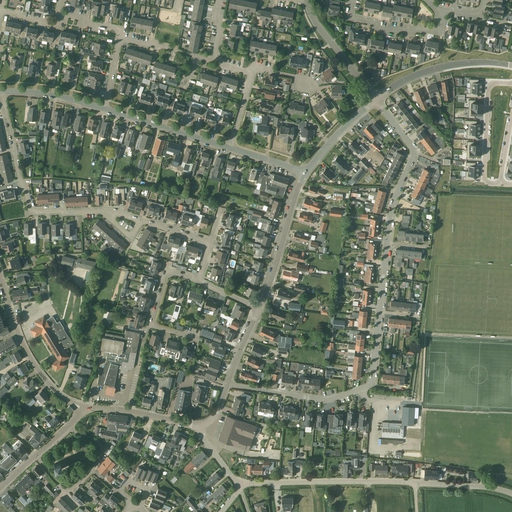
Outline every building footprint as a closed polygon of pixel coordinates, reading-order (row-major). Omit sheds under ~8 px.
[(75,8),(83,9),(83,7),(84,2),(75,0),(71,0),(70,5),(75,5),(75,8)] [(328,12),(338,14),(340,6),(332,4),(332,1),(329,0),(323,0),(323,3),(330,4),(328,12)] [(100,14),(102,4),(102,3),(92,1),(91,8),(93,9),(92,14),(99,16),(100,14)] [(248,15),(250,16),(251,11),(254,12),(256,3),(251,2),(248,15)] [(34,12),(43,14),(43,11),(47,12),(49,5),(41,3),(39,10),(35,9),(34,12)] [(108,10),(110,10),(111,4),(106,3),(106,5),(102,4),(100,14),(107,15),(108,10)] [(119,17),(120,10),(121,8),(117,7),(117,5),(111,4),(110,10),(113,11),(112,16),(119,17)] [(118,19),(125,21),(126,15),(129,16),(130,10),(125,9),(124,11),(120,10),(119,17),(118,19)] [(261,28),(263,28),(264,24),(266,11),(258,9),(257,17),(260,18),(259,19),(262,20),(261,28)] [(9,32),(11,22),(6,21),(5,26),(2,25),(1,31),(4,32),(4,31),(9,32)] [(200,23),(190,21),(189,28),(201,31),(202,26),(199,25),(200,23)] [(231,29),(240,31),(241,26),(245,26),(245,23),(239,22),(239,25),(232,23),(231,29)] [(466,31),(473,32),(474,24),(468,23),(466,31)] [(22,38),(23,32),(20,31),(21,25),(17,24),(15,33),(14,36),(22,38)] [(449,33),(454,34),(456,26),(449,25),(448,32),(445,32),(444,37),(448,38),(449,33)] [(460,35),(462,28),(456,26),(454,34),(459,36),(458,40),(462,41),(463,38),(463,35),(460,35)] [(480,42),(484,43),(485,38),(490,39),(491,35),(492,28),(486,26),(484,36),(482,36),(480,42)] [(30,38),(32,29),(27,28),(26,32),(23,32),(22,38),(25,38),(25,37),(27,38),(30,38)] [(39,41),(40,35),(37,34),(38,30),(32,29),(30,38),(34,39),(36,39),(35,40),(39,41)] [(239,36),(240,31),(231,29),(230,34),(237,36),(236,39),(237,39),(242,40),(243,37),(239,36)] [(357,42),(359,33),(360,31),(351,30),(349,40),(352,40),(352,41),(357,42)] [(42,41),(47,42),(49,32),(44,31),(43,35),(40,35),(39,41),(42,42),(42,41)] [(55,44),(56,38),(53,38),(54,33),(49,32),(47,42),(50,42),(50,45),(55,46),(55,44)] [(64,42),(66,33),(61,32),(59,39),(56,38),(55,44),(58,45),(59,41),(64,42)] [(357,44),(363,45),(363,44),(366,45),(368,35),(359,33),(357,42),(357,44)] [(77,46),(79,39),(75,39),(76,35),(71,34),(69,43),(69,47),(72,47),(73,45),(77,46)] [(502,50),(502,52),(505,51),(506,47),(502,47),(504,40),(495,38),(495,41),(493,48),(502,50)] [(242,40),(237,39),(237,42),(228,40),(227,46),(237,48),(238,43),(243,43),(244,40),(242,40)] [(370,48),(376,49),(377,40),(371,39),(370,43),(368,43),(366,49),(370,49),(370,48)] [(384,52),(385,46),(383,45),(384,41),(377,40),(376,49),(381,50),(381,52),(384,52)] [(430,51),(432,42),(426,41),(426,44),(423,43),(422,46),(421,52),(424,52),(430,53),(430,51)] [(89,56),(96,58),(97,54),(103,55),(105,45),(91,42),(90,43),(89,46),(90,47),(89,50),(82,49),(82,50),(79,49),(78,54),(89,56)] [(393,53),(395,44),(389,42),(388,46),(385,46),(384,52),(387,53),(388,51),(393,53)] [(438,43),(432,42),(430,53),(430,51),(435,52),(434,54),(439,55),(440,48),(437,48),(438,43)] [(402,56),(405,57),(406,52),(411,53),(413,44),(407,43),(406,50),(403,49),(402,56)] [(399,56),(402,56),(403,49),(400,49),(401,45),(395,44),(393,53),(399,54),(399,56)] [(413,44),(411,53),(417,54),(417,56),(420,57),(421,52),(422,46),(413,44)] [(129,58),(132,49),(126,48),(122,61),(125,61),(126,58),(129,58)] [(139,62),(142,53),(137,51),(133,64),(135,65),(136,61),(139,62)] [(143,67),(145,68),(146,64),(149,65),(152,56),(147,54),(143,67)] [(297,66),(305,68),(305,65),(310,66),(312,55),(307,54),(307,59),(297,57),(297,58),(291,57),(289,66),(296,67),(297,66)] [(10,69),(17,70),(19,62),(23,63),(24,56),(18,55),(17,59),(12,58),(10,69)] [(96,71),(101,71),(102,63),(96,61),(96,58),(89,56),(88,62),(91,63),(90,68),(96,69),(96,71)] [(320,59),(314,58),(312,68),(315,69),(315,73),(318,73),(318,72),(321,72),(323,63),(319,62),(320,59)] [(46,74),(54,76),(55,67),(59,68),(60,62),(54,60),(54,65),(48,64),(46,74)] [(28,74),(35,76),(37,67),(40,68),(42,62),(36,61),(35,65),(30,64),(28,74)] [(166,64),(161,62),(156,76),(159,76),(160,72),(163,73),(166,64)] [(325,80),(327,83),(335,77),(332,73),(334,71),(334,70),(336,68),(334,65),(322,74),(324,77),(321,79),(323,81),(325,80)] [(64,80),(72,81),(73,73),(77,74),(78,67),(71,66),(70,70),(66,69),(64,80)] [(176,67),(170,66),(166,79),(168,79),(170,75),(173,76),(176,67)] [(87,86),(99,88),(102,75),(89,72),(87,86)] [(204,87),(208,74),(203,72),(200,81),(203,82),(201,88),(203,89),(204,87)] [(213,76),(208,74),(204,87),(206,88),(207,84),(210,85),(213,76)] [(218,77),(213,76),(210,85),(213,86),(211,91),(213,91),(211,96),(215,95),(218,84),(216,83),(218,77)] [(264,86),(274,88),(276,77),(269,76),(268,80),(265,79),(264,86)] [(134,87),(137,87),(139,81),(140,78),(137,77),(134,85),(128,83),(125,92),(131,94),(134,87)] [(227,87),(230,88),(233,79),(228,77),(224,90),(226,91),(227,87)] [(139,101),(144,102),(147,93),(142,92),(144,87),(140,86),(143,79),(140,78),(139,81),(137,87),(140,88),(137,96),(140,97),(139,101)] [(469,79),(469,83),(471,83),(471,88),(482,89),(482,84),(482,83),(478,83),(478,81),(478,80),(475,79),(469,79)] [(125,92),(128,83),(121,81),(118,90),(125,92)] [(443,93),(444,100),(450,100),(449,92),(447,81),(441,82),(442,93),(443,93)] [(429,94),(431,97),(434,96),(433,93),(438,91),(436,84),(427,87),(429,94)] [(331,98),(337,98),(337,95),(341,95),(341,94),(344,94),(345,93),(345,91),(344,90),(341,89),(342,86),(335,86),(335,89),(332,89),(331,98)] [(468,93),(468,97),(475,97),(477,97),(477,96),(477,94),(481,94),(481,93),(482,89),(471,88),(471,93),(468,93)] [(264,98),(274,100),(274,96),(279,97),(280,91),(269,89),(268,92),(263,91),(262,94),(265,94),(264,98)] [(420,103),(423,110),(428,108),(425,100),(420,89),(413,92),(418,103),(420,103)] [(154,101),(157,90),(155,90),(155,92),(152,91),(150,94),(147,93),(144,102),(149,104),(150,100),(154,101)] [(160,91),(157,90),(154,101),(156,101),(156,103),(158,104),(157,105),(161,106),(164,96),(159,95),(160,91)] [(171,103),(173,95),(165,93),(164,96),(161,106),(164,107),(164,106),(166,107),(168,102),(171,103)] [(176,113),(179,103),(176,103),(177,100),(177,99),(172,97),(173,95),(171,103),(170,105),(173,105),(171,110),(173,111),(173,112),(176,113)] [(313,107),(318,112),(321,110),(322,111),(325,109),(327,112),(331,109),(323,99),(313,107)] [(196,106),(191,105),(192,102),(189,100),(188,103),(188,104),(191,105),(188,113),(190,114),(190,115),(193,116),(196,106)] [(259,110),(269,112),(270,107),(273,107),(274,101),(267,100),(266,104),(261,103),(259,110)] [(469,100),(469,103),(471,103),(471,109),(482,109),(482,104),(476,103),(475,103),(475,102),(475,100),(469,100)] [(393,106),(397,111),(403,106),(399,101),(393,106)] [(188,104),(188,103),(185,102),(184,105),(179,103),(176,113),(180,114),(180,113),(182,113),(183,109),(186,110),(188,104)] [(289,111),(302,114),(304,106),(297,105),(297,104),(294,103),(294,104),(290,103),(289,111)] [(397,111),(401,115),(407,111),(413,106),(411,104),(405,109),(403,106),(397,111)] [(202,114),(204,108),(205,106),(203,105),(201,108),(196,106),(193,116),(196,117),(197,116),(199,117),(200,113),(202,114)] [(28,121),(36,121),(37,108),(29,108),(28,116),(27,116),(27,119),(28,120),(28,121)] [(213,111),(204,108),(202,114),(205,115),(204,120),(206,121),(205,122),(209,123),(212,114),(213,111)] [(407,111),(401,115),(405,120),(411,116),(417,111),(415,109),(409,114),(407,111)] [(468,114),(468,118),(473,118),(474,118),(474,116),(474,115),(476,115),(482,115),(482,109),(471,109),(470,115),(468,114)] [(52,124),(59,125),(61,112),(54,111),(52,124)] [(215,115),(212,114),(209,123),(212,124),(212,123),(214,124),(215,120),(218,121),(219,118),(222,111),(221,113),(216,111),(215,115)] [(221,123),(227,125),(227,124),(228,124),(229,121),(228,121),(229,116),(226,115),(227,112),(222,111),(221,113),(219,118),(218,121),(219,121),(219,119),(222,120),(221,123)] [(39,121),(47,123),(49,113),(41,112),(39,121)] [(69,126),(72,114),(65,113),(64,116),(62,116),(60,128),(64,129),(65,125),(69,126)] [(440,114),(435,119),(438,122),(439,121),(441,123),(445,120),(440,114)] [(263,135),(267,136),(269,127),(266,126),(267,122),(268,116),(262,115),(261,125),(258,125),(257,133),(263,134),(263,135)] [(74,130),(81,132),(84,117),(77,116),(74,130)] [(405,120),(409,125),(414,120),(411,116),(405,120)] [(273,126),(280,126),(281,123),(282,123),(283,117),(274,117),(273,126)] [(93,134),(97,135),(99,126),(96,125),(97,120),(90,118),(87,129),(92,130),(93,134)] [(409,125),(412,130),(418,125),(414,120),(409,125)] [(305,141),(311,142),(312,134),(313,134),(314,130),(307,129),(307,128),(305,128),(306,122),(302,121),(299,124),(298,130),(303,131),(302,136),(306,136),(305,141)] [(376,140),(378,143),(381,141),(380,141),(378,137),(380,136),(378,133),(383,128),(376,121),(370,126),(371,126),(370,128),(368,126),(363,130),(371,139),(372,138),(375,141),(376,140)] [(467,121),(467,124),(469,124),(469,130),(480,130),(480,126),(480,125),(476,125),(476,123),(476,121),(473,121),(467,121)] [(99,136),(107,138),(110,123),(103,122),(99,136)] [(111,136),(119,139),(122,127),(115,125),(111,136)] [(284,142),(291,143),(291,139),(292,139),(294,128),(281,126),(280,136),(285,137),(284,142)] [(420,139),(426,135),(424,132),(426,131),(424,128),(416,134),(420,139)] [(124,145),(132,147),(137,132),(129,129),(124,145)] [(467,135),(466,138),(473,139),(475,139),(476,137),(476,135),(480,136),(480,134),(480,130),(469,130),(469,135),(467,135)] [(135,148),(142,151),(143,148),(148,150),(152,137),(143,134),(142,140),(138,139),(135,148)] [(420,139),(423,144),(430,139),(426,135),(420,139)] [(152,154),(160,156),(165,141),(157,138),(152,154)] [(431,154),(437,149),(435,147),(438,144),(441,148),(445,144),(441,138),(436,142),(437,142),(434,144),(433,144),(427,149),(431,154)] [(23,153),(24,158),(30,156),(29,152),(28,144),(30,144),(29,139),(21,139),(22,143),(19,143),(22,154),(23,153)] [(423,144),(427,149),(433,144),(430,139),(423,144)] [(357,154),(361,155),(365,152),(357,144),(356,145),(352,141),(348,146),(354,152),(357,154)] [(370,144),(378,152),(381,149),(378,146),(374,141),(370,144)] [(169,142),(166,150),(167,150),(178,154),(181,146),(169,142)] [(467,142),(467,145),(469,145),(469,150),(480,151),(480,145),(474,145),(473,145),(473,143),(473,142),(467,142)] [(390,152),(393,153),(395,149),(398,150),(400,146),(394,144),(392,148),(390,152)] [(183,171),(190,173),(193,164),(190,163),(194,150),(187,148),(182,161),(185,162),(183,171)] [(466,156),(466,159),(472,159),(472,158),(472,156),(474,156),(480,157),(480,151),(469,150),(469,156),(466,156)] [(201,167),(204,169),(205,165),(209,166),(212,159),(208,158),(209,154),(202,152),(200,158),(203,159),(201,167)] [(397,152),(394,157),(400,161),(403,155),(397,152)] [(216,176),(219,177),(221,171),(225,159),(217,157),(214,168),(218,170),(216,176)] [(343,170),(346,173),(350,169),(337,157),(333,162),(336,165),(335,165),(342,171),(343,170)] [(394,157),(391,163),(398,166),(400,161),(394,157)] [(359,162),(373,175),(376,172),(377,169),(378,169),(367,158),(364,161),(362,158),(359,162)] [(226,169),(233,171),(233,168),(235,163),(228,161),(226,169)] [(466,162),(466,166),(468,166),(468,171),(479,172),(479,168),(479,166),(475,166),(475,164),(475,163),(466,162)] [(388,168),(395,172),(398,166),(391,163),(388,168)] [(0,169),(0,170),(1,177),(11,175),(9,168),(0,169)] [(256,182),(261,184),(263,177),(258,176),(260,170),(253,168),(252,171),(251,171),(251,172),(252,172),(250,178),(256,180),(256,182)] [(366,172),(361,168),(352,178),(355,182),(358,178),(360,180),(366,172)] [(386,174),(392,177),(395,172),(388,168),(386,174)] [(329,172),(325,169),(320,175),(322,177),(327,181),(330,178),(333,181),(337,176),(331,170),(329,172)] [(424,169),(421,174),(428,178),(429,175),(432,176),(433,173),(424,169)] [(229,180),(236,182),(239,173),(232,171),(229,180)] [(465,176),(465,180),(473,180),(474,180),(474,179),(474,177),(478,177),(478,175),(479,172),(468,171),(467,177),(465,176)] [(259,190),(283,197),(286,188),(289,179),(269,173),(268,178),(263,176),(259,190)] [(383,179),(389,183),(392,177),(386,174),(383,179)] [(418,180),(426,183),(428,178),(421,174),(418,180)] [(1,177),(3,184),(12,182),(11,175),(1,177)] [(416,185),(423,189),(426,183),(418,180),(416,185)] [(413,191),(420,194),(423,189),(416,185),(413,191)] [(317,194),(323,196),(325,192),(316,189),(310,186),(308,192),(314,194),(314,193),(316,194),(316,192),(318,193),(317,194)] [(122,201),(125,201),(124,188),(119,189),(120,195),(114,195),(115,204),(122,204),(122,201)] [(7,190),(0,191),(0,192),(1,199),(5,199),(16,197),(14,189),(8,191),(7,190)] [(96,205),(103,204),(103,202),(106,202),(105,189),(100,190),(101,195),(95,196),(96,205)] [(58,190),(53,191),(54,202),(59,202),(59,199),(62,199),(62,193),(62,190),(58,190)] [(128,208),(134,209),(137,200),(137,198),(132,196),(133,192),(129,191),(126,201),(130,202),(128,208)] [(413,198),(420,201),(423,195),(420,194),(413,191),(410,196),(413,198)] [(66,206),(71,206),(71,198),(65,198),(65,192),(62,193),(62,199),(65,199),(66,206)] [(334,192),(333,200),(342,201),(343,193),(334,192)] [(383,202),(384,196),(371,193),(370,195),(374,196),(373,200),(375,200),(383,202)] [(272,208),(279,210),(281,203),(271,199),(270,203),(273,204),(272,208)] [(319,205),(305,199),(303,205),(311,208),(313,209),(314,208),(318,209),(319,205)] [(134,209),(140,211),(142,204),(145,205),(145,202),(140,200),(139,201),(137,200),(134,209)] [(147,213),(152,214),(155,203),(147,200),(144,210),(147,211),(147,213)] [(161,215),(162,213),(163,209),(164,207),(164,205),(161,204),(160,205),(155,203),(152,214),(158,216),(158,214),(161,215)] [(380,213),(381,208),(364,203),(364,204),(365,205),(365,207),(364,210),(369,211),(370,210),(372,211),(380,213)] [(179,218),(181,214),(183,205),(179,204),(178,209),(173,207),(172,211),(170,219),(175,221),(176,217),(179,218)] [(187,224),(190,212),(185,211),(187,206),(183,205),(181,214),(183,214),(181,222),(187,224)] [(276,218),(279,210),(272,208),(268,206),(267,211),(266,215),(276,218)] [(164,218),(170,219),(172,211),(166,209),(167,208),(164,207),(163,209),(162,213),(165,214),(164,218)] [(200,214),(200,212),(196,210),(195,214),(190,212),(187,224),(193,226),(195,218),(198,219),(200,214)] [(239,213),(235,212),(234,215),(230,214),(229,217),(228,216),(228,219),(237,222),(239,213)] [(308,221),(314,223),(315,218),(300,213),(298,219),(308,221)] [(199,228),(202,228),(203,227),(206,227),(208,219),(204,218),(205,216),(200,214),(198,219),(197,223),(200,224),(199,228)] [(229,225),(228,228),(235,230),(237,222),(228,219),(227,221),(228,222),(227,224),(229,225)] [(370,227),(378,228),(379,220),(371,219),(370,227)] [(97,231),(103,224),(98,220),(93,227),(92,226),(90,228),(92,230),(94,228),(97,231)] [(44,234),(44,239),(49,239),(49,233),(46,233),(46,223),(38,223),(38,234),(44,234)] [(274,225),(265,223),(263,230),(272,232),(274,225)] [(32,224),(24,224),(24,231),(23,231),(23,235),(28,235),(28,239),(36,239),(35,233),(32,233),(32,224)] [(58,236),(58,240),(63,240),(63,234),(60,234),(60,224),(52,225),(52,236),(58,236)] [(66,225),(64,225),(64,231),(66,231),(66,235),(66,236),(66,238),(69,238),(69,237),(72,237),(72,240),(77,240),(77,234),(74,234),(74,224),(66,224),(66,225)] [(108,228),(103,224),(97,231),(100,234),(99,236),(101,237),(102,235),(108,228)] [(377,236),(378,228),(370,227),(366,226),(366,231),(369,231),(369,235),(377,236)] [(113,233),(108,228),(102,235),(101,237),(99,236),(97,237),(100,240),(103,236),(107,239),(113,233)] [(146,228),(143,234),(151,239),(151,238),(154,239),(152,242),(154,243),(156,239),(152,237),(154,233),(146,228)] [(222,237),(232,240),(233,234),(234,231),(226,229),(225,232),(224,235),(223,235),(222,237)] [(261,243),(268,245),(270,237),(264,235),(265,233),(257,230),(255,237),(263,239),(261,243)] [(293,238),(306,242),(307,238),(310,239),(312,235),(305,233),(304,235),(294,232),(293,238)] [(111,243),(117,237),(113,233),(107,239),(110,242),(108,244),(110,246),(112,244),(111,243)] [(143,234),(140,239),(147,244),(150,240),(152,242),(154,239),(151,238),(151,239),(143,234)] [(175,237),(169,236),(167,244),(172,246),(175,237)] [(116,247),(122,241),(117,237),(111,243),(112,244),(110,246),(108,244),(107,246),(109,248),(113,245),(116,247)] [(175,237),(172,246),(171,250),(177,252),(177,253),(180,254),(181,252),(182,249),(178,248),(180,239),(175,237)] [(227,248),(229,248),(232,240),(222,237),(222,240),(221,243),(228,245),(227,248)] [(143,250),(146,252),(147,249),(145,248),(147,244),(140,239),(136,245),(144,250),(143,250)] [(4,248),(5,252),(13,249),(12,245),(15,244),(14,240),(5,242),(6,245),(2,246),(2,249),(4,248)] [(118,252),(120,255),(122,253),(121,252),(127,245),(122,241),(116,247),(119,251),(118,252)] [(258,255),(265,257),(267,249),(260,247),(261,245),(255,243),(253,249),(259,251),(258,255)] [(368,251),(375,252),(376,244),(369,243),(368,251)] [(193,247),(187,245),(185,253),(181,252),(180,254),(178,260),(182,261),(183,257),(186,258),(188,254),(191,255),(193,247)] [(194,262),(199,263),(199,261),(201,255),(197,254),(199,248),(193,247),(191,255),(190,258),(195,260),(194,262)] [(217,255),(228,259),(230,253),(228,253),(229,249),(223,248),(222,251),(218,250),(217,255)] [(375,260),(375,252),(368,251),(363,250),(363,252),(368,253),(367,259),(375,260)] [(304,256),(289,252),(287,257),(303,261),(304,256)] [(220,266),(225,267),(228,259),(217,255),(215,261),(219,262),(218,265),(220,266)] [(76,267),(93,271),(95,262),(78,258),(77,260),(73,259),(63,256),(61,264),(71,267),(75,268),(76,267)] [(10,261),(13,269),(17,268),(17,269),(22,268),(20,263),(23,261),(22,257),(10,261)] [(148,265),(160,268),(161,263),(160,262),(161,259),(154,257),(153,260),(151,266),(148,265)] [(255,269),(261,270),(263,263),(257,261),(251,260),(250,263),(256,265),(255,269)] [(296,271),(312,272),(312,267),(308,267),(308,266),(302,264),(302,265),(297,263),(295,269),(296,269),(296,271)] [(149,275),(155,277),(156,273),(158,273),(160,268),(148,265),(147,270),(150,271),(149,275)] [(212,273),(220,275),(221,273),(224,273),(225,267),(220,266),(219,269),(213,267),(212,273)] [(365,274),(373,275),(374,268),(366,267),(365,274)] [(251,282),(257,284),(259,276),(253,274),(254,271),(247,269),(245,276),(252,278),(251,282)] [(282,277),(297,281),(298,275),(284,271),(282,277)] [(16,279),(18,285),(25,282),(30,281),(29,275),(26,275),(25,273),(22,273),(19,274),(20,277),(16,279)] [(215,283),(220,285),(223,276),(220,275),(212,273),(210,278),(216,280),(215,283)] [(364,282),(372,283),(373,275),(365,274),(364,282)] [(146,282),(145,285),(154,287),(156,282),(149,280),(150,277),(144,275),(142,281),(146,282)] [(139,292),(145,294),(146,291),(153,293),(154,287),(145,285),(144,288),(140,287),(139,292)] [(245,294),(251,297),(254,289),(249,287),(245,285),(243,290),(247,291),(245,294)] [(177,298),(180,299),(181,295),(184,287),(178,286),(178,287),(172,286),(169,295),(177,298)] [(12,291),(13,299),(28,298),(28,294),(38,292),(38,288),(27,289),(12,291)] [(278,290),(276,296),(281,297),(280,298),(284,299),(284,298),(290,300),(292,293),(285,291),(285,292),(278,290)] [(196,304),(200,305),(202,294),(190,291),(188,299),(192,300),(192,302),(194,303),(196,304)] [(149,305),(151,299),(145,297),(146,294),(145,294),(139,292),(137,292),(136,296),(141,297),(140,302),(149,305)] [(402,310),(409,311),(410,300),(411,300),(412,298),(412,296),(409,296),(408,300),(407,299),(407,303),(403,302),(402,310)] [(213,313),(217,315),(219,308),(216,306),(217,302),(211,301),(211,300),(207,298),(204,309),(213,311),(213,313)] [(414,298),(412,298),(411,300),(410,300),(409,311),(415,311),(415,309),(421,310),(422,303),(417,303),(417,301),(413,301),(414,298)] [(134,306),(133,309),(135,310),(138,311),(139,308),(147,310),(149,305),(140,302),(138,308),(134,306)] [(235,316),(241,319),(244,312),(233,307),(231,311),(234,312),(233,315),(235,316)] [(134,319),(143,322),(145,316),(138,314),(139,311),(138,311),(135,310),(133,309),(131,315),(135,316),(134,319)] [(271,316),(283,320),(285,313),(273,309),(271,316)] [(297,322),(301,323),(304,313),(300,312),(294,311),(292,319),(297,321),(297,322)] [(0,336),(10,332),(7,326),(5,327),(2,318),(0,314),(0,336)] [(35,337),(41,333),(58,360),(51,364),(53,366),(55,371),(65,365),(62,361),(68,357),(64,350),(73,344),(69,337),(68,337),(63,329),(64,328),(59,321),(57,323),(53,316),(46,320),(44,317),(35,322),(37,326),(30,330),(35,337)] [(229,316),(227,321),(231,323),(230,326),(236,329),(239,323),(232,320),(233,318),(229,316)] [(128,328),(134,329),(135,326),(141,328),(143,322),(134,319),(133,322),(130,321),(128,328)] [(332,327),(344,328),(345,321),(333,319),(332,327)] [(175,328),(174,328),(178,329),(182,331),(183,327),(179,326),(179,323),(176,322),(175,328)] [(278,347),(290,348),(291,342),(301,344),(301,339),(292,338),(280,336),(280,334),(263,326),(259,334),(272,340),(275,342),(278,342),(278,347)] [(225,339),(231,341),(234,334),(230,332),(231,329),(226,327),(224,334),(227,335),(225,339)] [(212,339),(214,333),(202,329),(200,335),(212,339)] [(353,335),(352,338),(364,340),(364,335),(359,334),(359,331),(350,330),(350,333),(352,333),(352,335),(353,335)] [(105,337),(103,337),(100,349),(104,350),(102,359),(105,360),(102,376),(99,375),(97,384),(104,386),(104,384),(105,384),(114,386),(116,377),(119,378),(120,373),(124,374),(129,370),(133,367),(136,352),(140,333),(125,331),(124,338),(122,338),(122,337),(106,334),(105,337)] [(152,348),(157,350),(160,341),(157,340),(158,336),(152,334),(149,343),(153,344),(152,348)] [(213,340),(220,343),(222,337),(215,334),(213,340)] [(0,354),(16,346),(11,337),(4,341),(0,343),(0,354)] [(166,354),(170,355),(174,341),(167,340),(165,348),(162,347),(160,354),(163,354),(164,353),(166,354)] [(175,357),(178,358),(180,352),(177,351),(179,343),(174,341),(170,355),(175,356),(175,357)] [(223,345),(213,342),(211,347),(215,348),(213,354),(222,357),(225,350),(221,349),(223,345)] [(250,352),(260,356),(263,350),(254,345),(250,352)] [(187,358),(192,360),(194,352),(190,351),(191,347),(184,346),(181,357),(187,358)] [(326,349),(325,357),(332,358),(333,350),(327,349),(326,349)] [(0,360),(0,370),(6,367),(5,364),(10,361),(10,360),(12,359),(15,363),(21,359),(17,351),(0,360)] [(208,369),(217,372),(219,366),(213,364),(215,359),(208,357),(205,356),(203,360),(206,361),(205,363),(209,365),(208,369)] [(246,362),(257,368),(260,362),(248,356),(246,362)] [(18,369),(21,374),(28,371),(24,364),(18,367),(17,365),(11,369),(13,373),(17,370),(18,369)] [(406,377),(407,370),(403,369),(404,365),(401,365),(400,369),(401,369),(399,384),(404,384),(405,377),(406,377)] [(83,373),(82,377),(85,378),(86,374),(90,375),(92,370),(81,367),(79,372),(83,373)] [(281,384),(286,384),(288,372),(287,375),(282,374),(283,369),(280,368),(279,378),(281,378),(281,384)] [(201,378),(207,380),(209,377),(215,379),(217,372),(208,369),(207,373),(202,371),(201,373),(197,371),(195,376),(201,378)] [(247,379),(256,382),(257,376),(260,377),(262,373),(252,370),(251,374),(242,371),(240,376),(244,378),(244,379),(246,380),(247,379)] [(2,376),(6,382),(11,377),(7,372),(2,376)] [(286,384),(292,385),(293,380),(295,380),(296,374),(293,374),(293,372),(288,372),(286,384)] [(82,377),(76,375),(74,386),(84,388),(86,378),(85,378),(82,377)] [(151,376),(144,375),(142,382),(150,383),(151,376)] [(7,383),(11,387),(17,380),(14,376),(7,383)] [(166,387),(174,389),(176,378),(168,377),(166,387)] [(313,389),(318,389),(319,384),(322,385),(323,378),(320,378),(320,379),(317,379),(317,377),(315,377),(313,389)] [(23,383),(30,391),(36,385),(32,380),(29,382),(27,380),(23,383)] [(191,400),(204,403),(205,397),(206,394),(208,387),(195,384),(194,387),(195,388),(195,392),(193,392),(191,400)] [(109,393),(113,394),(114,393),(115,388),(107,386),(106,393),(109,393)] [(156,407),(165,409),(169,391),(160,389),(156,407)] [(36,401),(39,405),(42,402),(47,397),(41,390),(34,397),(37,400),(36,401)] [(174,410),(187,413),(191,392),(179,390),(174,410)] [(142,403),(149,405),(152,395),(148,394),(147,398),(143,397),(142,403)] [(24,400),(27,404),(33,399),(30,395),(24,400)] [(235,399),(233,403),(242,406),(244,401),(248,402),(249,398),(241,395),(240,399),(237,397),(236,399),(235,399)] [(258,411),(264,412),(265,402),(261,401),(261,402),(259,402),(259,406),(255,405),(254,414),(257,414),(258,411)] [(269,416),(273,417),(274,408),(271,407),(271,404),(269,404),(269,403),(265,402),(264,412),(267,412),(267,413),(268,415),(269,415),(269,416)] [(233,413),(242,416),(244,413),(243,413),(243,412),(242,410),(241,409),(242,406),(233,403),(232,406),(233,407),(232,409),(235,409),(233,413)] [(283,408),(280,407),(279,409),(278,418),(282,418),(282,417),(282,418),(284,416),(285,415),(288,416),(289,406),(286,405),(286,406),(284,406),(283,408)] [(293,407),(289,406),(288,416),(288,418),(293,419),(293,420),(297,421),(298,412),(299,410),(295,409),(295,408),(293,408),(293,407)] [(48,407),(44,410),(49,415),(53,411),(48,407)] [(381,437),(403,438),(403,428),(404,428),(404,425),(413,425),(414,418),(414,416),(414,409),(414,407),(402,407),(401,423),(388,422),(382,422),(381,437)] [(353,426),(353,427),(356,427),(357,421),(354,421),(354,413),(354,412),(349,412),(348,412),(348,418),(347,418),(347,422),(347,425),(353,426)] [(302,421),(302,428),(305,428),(305,427),(311,427),(311,424),(312,424),(312,420),(312,414),(307,413),(307,414),(306,413),(305,422),(302,421)] [(365,427),(364,430),(368,431),(368,422),(365,422),(366,414),(361,413),(360,413),(359,419),(359,423),(359,426),(365,427)] [(116,432),(122,433),(125,434),(130,427),(126,427),(127,416),(108,414),(106,426),(107,426),(107,430),(116,432)] [(317,424),(317,428),(322,428),(322,429),(326,430),(326,423),(323,423),(324,415),(323,415),(318,414),(318,415),(317,420),(317,424)] [(330,422),(329,429),(333,429),(333,428),(336,428),(337,426),(341,427),(341,422),(342,422),(342,419),(341,419),(342,414),(337,414),(337,415),(334,414),(334,415),(328,415),(328,422),(330,422)] [(52,425),(54,427),(60,421),(55,416),(51,420),(48,416),(43,420),(50,427),(52,425)] [(232,445),(248,451),(253,439),(257,427),(241,421),(234,419),(227,416),(222,430),(218,440),(225,442),(232,445)] [(32,445),(36,449),(47,437),(43,433),(42,434),(31,426),(27,431),(33,435),(28,441),(32,444),(32,445)] [(115,439),(120,441),(122,433),(116,432),(116,434),(106,431),(104,430),(104,431),(103,431),(102,437),(115,440),(115,439)] [(137,451),(140,453),(142,447),(136,445),(138,441),(141,435),(134,432),(131,437),(129,442),(127,447),(137,452),(137,451)] [(170,446),(183,452),(185,447),(184,446),(186,442),(188,438),(182,435),(182,434),(175,432),(171,442),(170,446)] [(149,443),(156,446),(157,444),(159,438),(153,435),(149,443)] [(20,441),(16,445),(18,447),(15,450),(16,452),(19,455),(21,457),(21,456),(22,456),(24,455),(24,454),(26,452),(23,449),(26,446),(20,441)] [(166,460),(171,449),(164,446),(163,449),(160,456),(159,458),(166,460)] [(163,449),(156,447),(153,453),(160,456),(163,449)] [(183,469),(187,474),(195,465),(197,467),(208,457),(202,451),(183,469)] [(0,463),(0,465),(4,470),(6,469),(7,469),(17,461),(10,454),(1,462),(0,463)] [(343,477),(351,477),(351,469),(359,469),(359,464),(359,460),(361,460),(361,455),(351,455),(351,460),(352,460),(352,462),(350,462),(350,463),(343,463),(343,464),(343,470),(341,470),(341,474),(343,474),(343,477)] [(104,475),(112,466),(115,469),(117,466),(107,457),(97,469),(104,475)] [(252,473),(262,474),(263,469),(269,469),(270,461),(263,460),(262,466),(248,465),(247,473),(252,474),(252,473)] [(284,474),(289,474),(296,474),(295,467),(303,467),(303,461),(300,461),(300,460),(295,460),(295,462),(289,462),(289,469),(284,469),(284,474)] [(375,473),(387,473),(387,466),(384,466),(385,461),(381,461),(380,465),(375,465),(375,473)] [(58,470),(59,470),(60,470),(61,469),(62,469),(60,462),(54,464),(54,467),(55,470),(58,470)] [(395,475),(400,475),(400,474),(407,474),(407,471),(413,472),(413,464),(409,464),(403,463),(403,466),(396,465),(395,475)] [(134,476),(139,478),(145,465),(143,464),(141,468),(138,467),(134,476)] [(144,480),(145,478),(148,471),(145,470),(147,466),(145,465),(139,478),(144,480)] [(37,468),(36,466),(31,470),(38,477),(42,473),(44,475),(46,473),(39,466),(38,467),(37,468)] [(145,478),(149,480),(155,467),(153,467),(151,471),(149,469),(148,471),(145,478)] [(155,467),(149,480),(154,482),(158,473),(155,472),(157,468),(155,467)] [(438,479),(441,479),(442,474),(439,473),(439,471),(431,470),(430,478),(430,479),(438,479)] [(206,482),(211,487),(221,478),(216,473),(206,482)] [(23,477),(24,477),(30,484),(31,485),(35,482),(37,484),(39,482),(35,478),(33,480),(27,474),(26,475),(25,475),(23,477)] [(110,475),(106,479),(111,483),(115,479),(110,475)] [(14,486),(22,495),(25,492),(25,491),(28,488),(28,487),(30,484),(24,477),(19,481),(17,482),(17,483),(14,486)] [(90,493),(95,498),(99,493),(96,490),(99,487),(95,483),(93,481),(87,487),(92,491),(90,493)] [(44,487),(54,498),(57,496),(57,495),(59,493),(58,492),(56,491),(54,493),(46,485),(44,487)] [(208,498),(210,501),(215,497),(218,500),(227,491),(221,485),(208,498)] [(158,489),(156,494),(168,499),(169,497),(165,495),(166,492),(158,489)] [(71,497),(82,505),(88,498),(84,495),(84,496),(77,490),(71,497)] [(10,494),(7,492),(4,495),(5,495),(1,499),(6,503),(7,505),(5,507),(7,509),(12,504),(9,501),(12,498),(9,495),(10,494)] [(106,502),(113,508),(114,505),(118,500),(112,495),(110,497),(107,495),(106,494),(99,502),(103,505),(106,502)] [(156,494),(154,498),(154,499),(161,501),(163,502),(164,499),(168,501),(168,499),(156,494)] [(18,499),(25,507),(33,499),(30,496),(26,499),(22,495),(18,499)] [(185,499),(194,510),(198,507),(188,496),(185,499)] [(201,501),(205,506),(210,502),(205,497),(201,501)] [(60,509),(66,504),(60,498),(56,502),(53,505),(56,508),(58,507),(60,509)] [(154,499),(154,498),(152,498),(150,503),(162,508),(163,505),(159,504),(161,501),(154,499)] [(292,506),(292,498),(281,498),(281,506),(283,506),(282,511),(283,511),(282,511),(285,511),(286,511),(291,511),(291,506),(292,506)] [(256,509),(256,511),(266,511),(264,502),(254,504),(255,509),(256,509)] [(162,508),(150,503),(148,508),(157,511),(158,508),(162,509),(162,508)]
